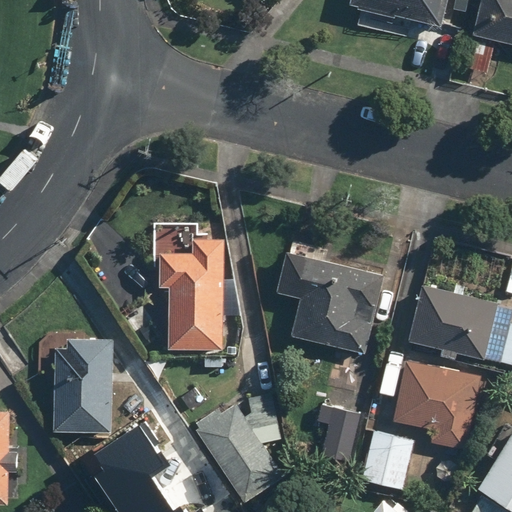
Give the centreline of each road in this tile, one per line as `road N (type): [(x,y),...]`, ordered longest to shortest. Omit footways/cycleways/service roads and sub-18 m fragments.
road 1 (residential): [(93,70),(511,173)]
road 2 (residential): [(0,241),(58,166),(93,70)]
